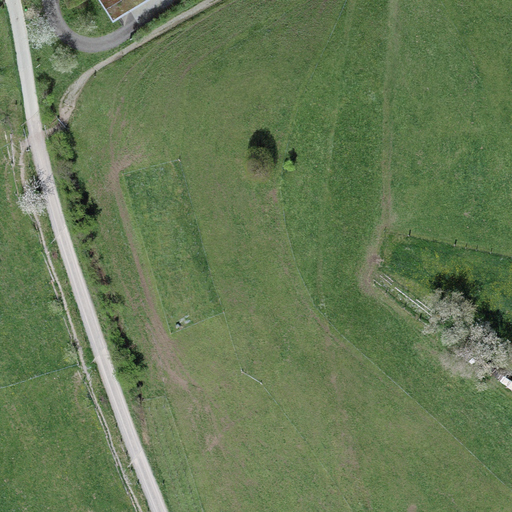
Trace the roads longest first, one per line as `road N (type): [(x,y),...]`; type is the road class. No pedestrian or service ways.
road 1 (unclassified): [(11,0),(77,292),(158,511)]
road 2 (track): [(46,168),(82,78),(222,0)]
